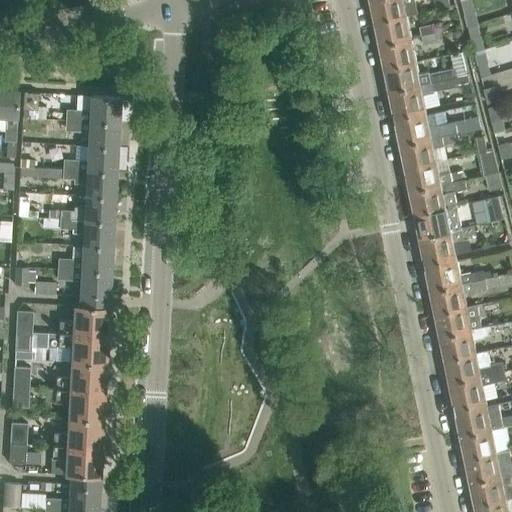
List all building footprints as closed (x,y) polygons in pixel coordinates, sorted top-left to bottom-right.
[(420,12),(417,0),(371,0),(376,21),(407,14),(420,12)] [(449,0),(437,0),(437,1),(435,1),(436,9),(450,5),(449,0)] [(471,0),(463,0),(461,1),(464,14),(465,18),(475,15),(474,12),(471,0)] [(381,44),(412,38),(407,14),(376,21),(381,44)] [(421,27),(423,36),(436,33),(435,24),(421,27)] [(458,30),(454,34),(455,38),(460,40),(463,37),(462,32),(458,30)] [(438,42),(436,33),(423,36),(424,44),(438,42)] [(480,36),(471,38),(474,52),(484,49),(480,36)] [(385,67),(417,60),(412,38),(381,44),(385,67)] [(484,49),(474,52),(477,65),(478,68),(488,65),(487,63),(484,49)] [(390,89),(421,83),(446,78),(444,69),(419,74),(417,60),(385,67),(390,89)] [(470,73),(446,78),(421,83),(390,89),(396,117),(427,111),(426,108),(423,92),(472,82),(470,73)] [(487,103),(497,101),(493,87),(484,89),(487,103)] [(19,91),(0,90),(0,114),(7,115),(6,140),(16,141),(19,91)] [(39,93),(39,92),(24,92),(23,109),(38,109),(39,93)] [(67,119),(118,122),(119,103),(119,97),(92,95),(92,111),(79,110),(79,111),(67,111),(67,119)] [(488,107),(492,120),(501,118),(498,104),(488,107)] [(428,114),(427,111),(396,117),(401,143),(456,133),(458,132),(456,121),(438,124),(435,112),(428,114)] [(481,116),(456,121),(458,132),(484,128),(481,116)] [(67,119),(66,128),(78,129),(78,131),(90,132),(90,145),(117,147),(118,122),(67,119)] [(458,141),(456,133),(401,143),(406,166),(437,159),(434,146),(458,141)] [(478,151),(488,149),(485,134),(475,137),(478,151)] [(511,140),(507,142),(498,144),(501,158),(511,155),(511,154),(511,140)] [(64,160),(64,169),(88,170),(115,172),(117,147),(90,145),(89,160),(77,159),(77,161),(64,160)] [(493,148),(488,149),(478,151),(483,175),(485,174),(499,171),(493,148)] [(440,174),(437,159),(406,166),(411,189),(442,183),(466,178),(464,169),(440,174)] [(0,161),(0,171),(3,172),(14,172),(15,163),(0,161)] [(20,166),(19,175),(64,178),(75,178),(75,183),(88,184),(87,195),(114,197),(115,172),(88,170),(64,169),(57,168),(20,166)] [(503,187),(499,171),(485,174),(489,190),(503,187)] [(14,172),(3,172),(2,189),(13,189),(14,172)] [(466,178),(442,183),(411,189),(415,212),(457,203),(454,190),(468,187),(466,178)] [(501,194),(487,197),(492,220),(506,217),(504,209),(501,194)] [(18,195),(17,216),(38,217),(39,208),(29,207),(29,195),(18,195)] [(113,222),(114,197),(87,195),(86,206),(75,205),(75,210),(49,209),(48,218),(113,222)] [(420,235),(451,229),(462,226),(457,203),(415,212),(420,235)] [(85,232),(84,245),(111,247),(113,222),(48,218),(44,218),(44,227),(74,229),(74,232),(85,232)] [(421,241),(425,260),(457,253),(454,241),(465,239),(464,236),(478,233),(476,224),(462,226),(451,229),(420,235),(421,241)] [(110,272),(111,247),(84,245),(83,261),(59,259),(59,268),(110,272)] [(462,282),(487,277),(485,268),(461,273),(457,253),(425,260),(426,266),(431,288),(462,282)] [(16,266),(14,284),(27,285),(27,282),(27,281),(27,271),(28,267),(16,266)] [(59,268),(58,279),(82,280),(82,295),(81,305),(107,307),(107,306),(108,306),(109,297),(109,291),(110,272),(59,268)] [(27,271),(27,281),(35,282),(35,281),(36,271),(27,271)] [(511,271),(487,277),(462,282),(431,288),(436,312),(467,305),(464,291),(511,280),(511,271)] [(35,282),(35,283),(35,292),(56,294),(56,282),(35,281),(35,282)] [(467,305),(436,312),(441,334),(482,326),(477,303),(467,305)] [(106,335),(108,306),(107,306),(107,307),(81,305),(74,305),(73,320),(59,320),(58,333),(106,335)] [(35,312),(19,311),(18,331),(34,332),(35,312)] [(496,323),(482,326),(441,334),(445,358),(477,351),(474,337),(498,332),(496,323)] [(33,344),(34,332),(18,331),(17,351),(33,352),(33,344)] [(34,332),(33,344),(57,345),(58,333),(34,332)] [(105,363),(106,335),(58,333),(57,345),(56,361),(71,362),(105,363)] [(490,349),(477,351),(445,358),(450,381),(506,369),(504,360),(493,363),(490,349)] [(17,351),(16,358),(32,359),(33,352),(17,351)] [(104,392),(105,363),(71,362),(70,377),(56,376),(55,389),(104,392)] [(32,368),(16,367),(15,387),(31,388),(32,368)] [(456,408),(487,402),(487,399),(483,383),(508,378),(506,369),(450,381),(456,408)] [(30,408),(31,388),(15,387),(14,407),(30,408)] [(102,420),(104,392),(55,389),(54,402),(69,403),(68,418),(102,420)] [(461,434),(511,422),(511,413),(501,416),(499,403),(488,405),(487,402),(456,408),(461,434)] [(52,446),(101,448),(102,420),(68,418),(67,432),(52,432),(52,446)] [(29,425),(13,424),(12,444),(28,445),(29,425)] [(492,427),(461,434),(466,457),(497,451),(492,427)] [(27,450),(28,445),(12,444),(11,464),(27,465),(27,450)] [(98,476),(99,476),(101,448),(52,446),(51,458),(65,459),(65,474),(72,474),(98,476)] [(497,451),(466,457),(470,479),(502,472),(511,470),(511,461),(511,462),(508,449),(497,451)] [(27,450),(27,465),(39,465),(40,450),(27,450)] [(511,470),(502,472),(470,479),(475,503),(511,495),(511,470)] [(99,481),(99,476),(98,476),(72,474),(71,479),(71,484),(70,499),(40,497),(39,507),(46,507),(97,510),(99,481)] [(6,480),(5,504),(23,504),(24,481),(6,480)] [(511,511),(511,495),(475,503),(477,511),(511,511)]
